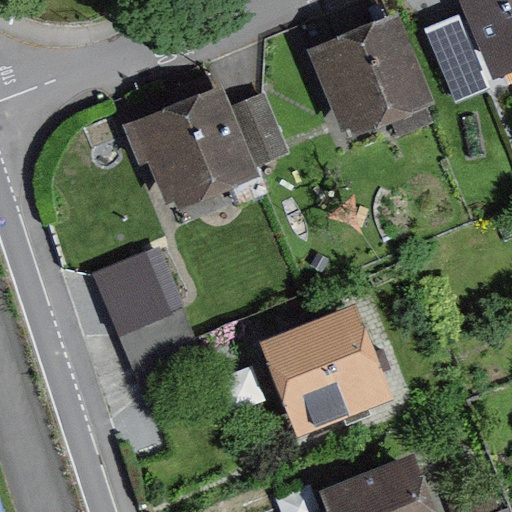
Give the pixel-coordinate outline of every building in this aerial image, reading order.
[(511,0),(460,0),(492,82),(511,74),(511,0)] [(397,21),(304,59),(340,143),(432,105),(397,21)] [(456,29),(426,42),(451,100),(481,87),(456,29)] [(256,179),(252,169),(232,113),(222,90),(128,126),(162,215),(256,179)] [(232,113),(252,169),(293,153),(270,96),(232,113)] [(173,282),(97,310),(112,349),(121,346),(141,399),(207,374),(173,282)] [(354,317),(264,353),(300,441),(390,405),(354,317)] [(327,511),(430,511),(413,467),(323,501),(327,511)]
